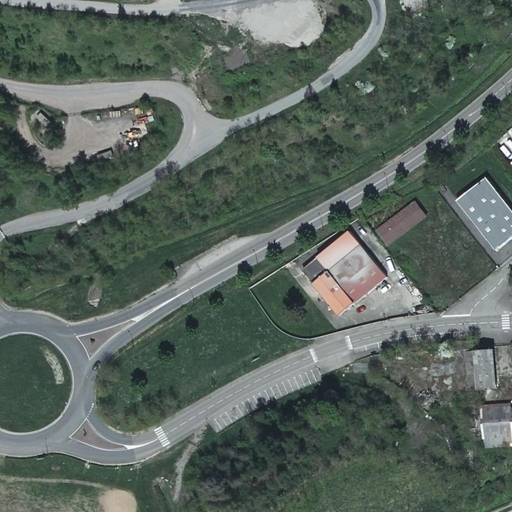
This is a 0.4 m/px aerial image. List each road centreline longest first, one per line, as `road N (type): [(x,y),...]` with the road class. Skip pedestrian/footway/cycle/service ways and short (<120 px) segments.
road 1 (residential): [(469,323),(373,335),(311,355),(136,447),(109,448),(66,422)]
road 2 (secondary): [(511,77),(406,162),(168,300)]
